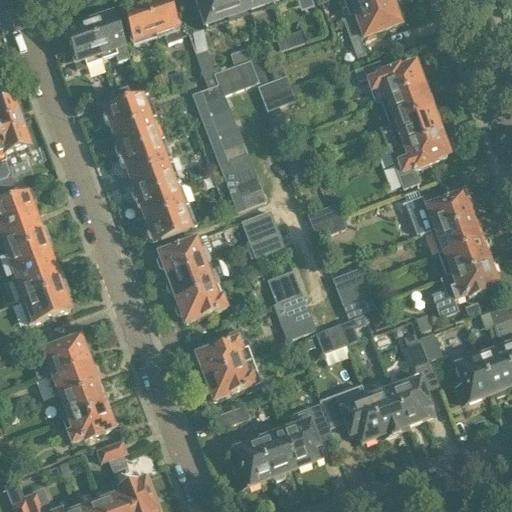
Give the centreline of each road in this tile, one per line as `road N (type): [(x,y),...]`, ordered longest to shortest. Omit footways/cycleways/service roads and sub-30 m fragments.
road 1 (residential): [(206,511),(14,0)]
road 2 (tertiary): [(511,453),(358,511)]
road 3 (residential): [(511,128),(464,0)]
